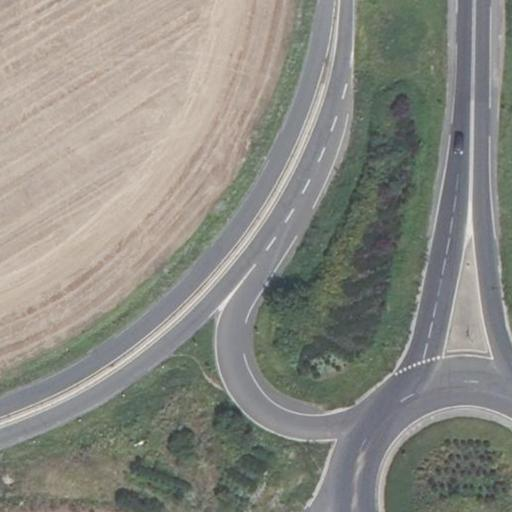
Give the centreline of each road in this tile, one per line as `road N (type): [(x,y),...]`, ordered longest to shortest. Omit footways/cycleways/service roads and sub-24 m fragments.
road 1 (tertiary): [(331,0),(292,128),(233,233),(186,290),(129,338),(50,388),(0,408)]
road 2 (tertiary): [(0,443),(142,364),(188,326),(270,230)]
road 3 (primary): [(472,63),(444,263),(415,389)]
road 4 (primary): [(511,383),(488,276),(472,63)]
road 5 (tertiary): [(371,423),(301,432),(263,415),(238,384),(229,343),(238,300),(261,268),(270,230)]
road 6 (tertiary): [(270,230),(331,97),(341,0)]
